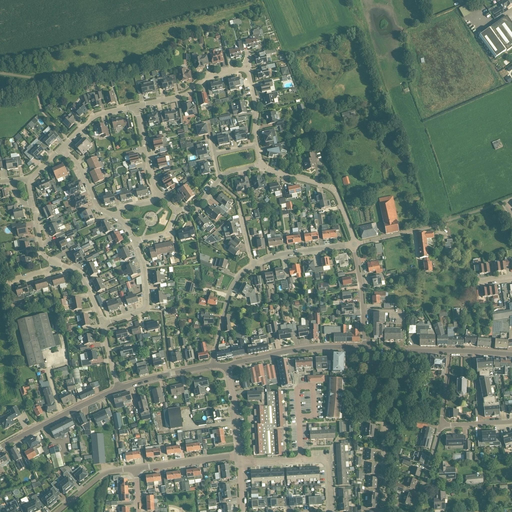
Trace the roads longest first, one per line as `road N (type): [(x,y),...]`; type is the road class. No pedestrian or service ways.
road 1 (residential): [(135,106),(187,95),(207,76),(246,69),(256,145)]
road 2 (residential): [(353,245),(506,201)]
road 3 (tertiary): [(227,365),(303,348),(365,347)]
road 4 (residential): [(353,245),(333,189),(261,164)]
road 5 (tertiary): [(0,447),(118,388)]
road 6 (residential): [(412,511),(441,425),(481,424)]
